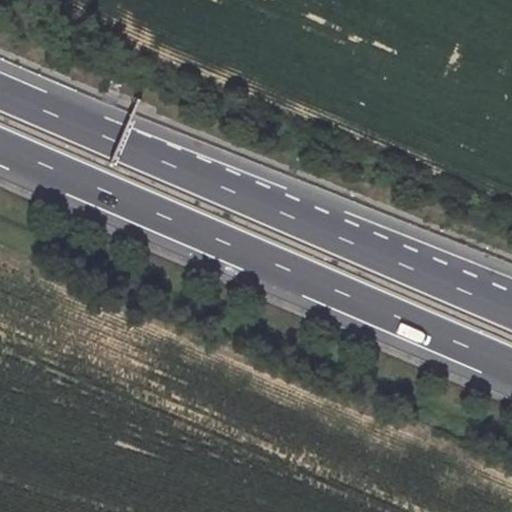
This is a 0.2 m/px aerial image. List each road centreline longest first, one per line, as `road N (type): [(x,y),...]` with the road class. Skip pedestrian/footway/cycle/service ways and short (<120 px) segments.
road 1 (trunk): [(511,311),(0,91)]
road 2 (trunk): [(0,145),(511,365)]
